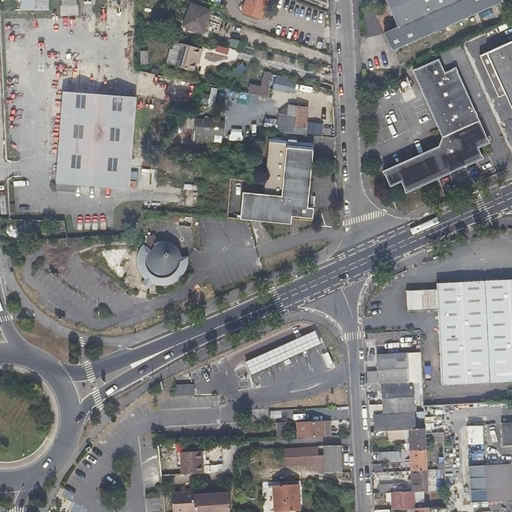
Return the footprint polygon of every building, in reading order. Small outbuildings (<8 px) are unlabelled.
[(2,0),(2,1),(12,1),(12,10),(50,10),(49,0),(2,0)] [(77,12),(77,1),(76,0),(61,0),(62,13),(77,12)] [(247,0),(243,13),(252,16),(260,19),(267,0),(247,0)] [(393,50),(422,38),(503,2),(501,0),(385,0),(394,21),(390,23),(392,29),(385,32),(393,50)] [(184,26),(194,29),(204,32),(211,9),(192,3),(184,26)] [(238,48),(240,40),(231,38),(229,46),(238,48)] [(511,40),(480,55),(498,97),(505,94),(511,109),(511,40)] [(198,56),(201,57),(203,49),(182,43),(176,66),(194,71),(197,62),(198,56)] [(217,45),(216,52),(229,54),(230,47),(217,45)] [(149,64),(148,51),(141,51),(141,64),(149,64)] [(389,189),(395,187),(400,185),(404,194),(481,160),(476,150),(486,145),(453,70),(443,74),(437,61),(411,73),(442,141),(440,148),(382,174),(389,189)] [(307,78),(308,74),(309,70),(288,64),(286,72),(307,78)] [(255,74),(271,79),(272,73),(256,69),(255,74)] [(276,76),(274,90),(296,93),(298,80),(276,76)] [(211,88),(210,102),(226,103),(228,89),(211,88)] [(107,95),(63,92),(57,190),(75,191),(76,183),(138,189),(141,157),(130,156),(134,97),(107,95)] [(226,107),(242,109),(243,94),(228,92),(226,107)] [(265,126),(267,126),(270,127),(274,101),(268,100),(265,126)] [(295,127),(300,128),(305,128),(308,107),(290,105),(288,115),(296,116),(295,127)] [(195,118),(194,140),(224,142),(225,119),(195,118)] [(299,219),(306,219),(312,220),(313,208),(308,207),(314,143),(269,138),(263,193),(260,220),(290,223),(291,218),(291,215),(300,216),(299,219)] [(240,218),(260,220),(263,193),(243,191),(240,218)] [(160,213),(147,212),(147,219),(160,220),(160,213)] [(64,221),(37,220),(10,219),(10,230),(48,231),(47,239),(67,238),(64,221)] [(146,247),(143,246),(143,247),(140,250),(138,254),(137,258),(136,263),(137,267),(138,271),(139,273),(141,277),(144,280),(141,284),(147,288),(150,284),(151,285),(156,286),(160,286),(164,286),(168,285),(170,284),(174,282),(176,280),(178,277),(173,271),(175,267),(175,265),(176,263),(176,259),(180,258),(179,255),(178,253),(177,251),(174,248),(171,246),(170,245),(166,243),(162,243),(158,243),(157,243),(154,237),(147,237),(146,247)] [(511,277),(434,283),(434,286),(434,289),(402,291),(403,311),(435,309),(440,385),(511,380),(511,277)] [(306,335),(284,345),(291,359),(312,349),(306,335)] [(283,344),(277,347),(278,348),(284,362),(288,371),(295,368),(291,359),(284,345),(283,344)] [(284,362),(278,348),(256,357),(262,372),(284,362)] [(381,383),(382,399),(383,413),(374,413),(375,429),(403,428),(411,427),(424,427),(423,422),(416,422),(416,418),(413,419),(411,381),(408,381),(406,352),(376,353),(378,383),(381,383)] [(195,384),(176,385),(176,396),(195,395),(195,384)] [(298,437),(324,435),(323,419),(297,421),(298,437)] [(285,430),(288,430),(291,430),(290,421),(276,422),(277,435),(286,435),(285,430)] [(511,421),(501,422),(502,444),(511,443),(511,421)] [(469,445),(485,445),(485,425),(468,426),(469,445)] [(424,433),(424,427),(411,427),(411,435),(406,435),(406,441),(411,441),(412,448),(425,448),(424,441),(424,433)] [(403,437),(403,428),(375,429),(369,430),(370,438),(386,437),(386,438),(403,437)] [(424,433),(424,441),(442,440),(442,432),(424,433)] [(179,451),(180,462),(181,473),(202,472),(200,450),(197,450),(196,442),(183,443),(183,451),(179,451)] [(312,461),(312,452),(312,443),(283,445),(284,463),(312,461)] [(340,445),(332,444),(323,444),(324,472),(342,472),(340,445)] [(426,468),(425,448),(412,448),(413,470),(426,470),(426,468)] [(470,450),(469,460),(485,461),(485,451),(470,450)] [(401,451),(378,452),(378,460),(401,460),(401,451)] [(472,502),(511,501),(511,464),(471,465),(472,502)] [(443,467),(426,468),(426,470),(413,470),(414,490),(445,489),(443,467)] [(379,492),(391,491),(406,491),(406,482),(378,483),(379,492)] [(272,502),(273,510),(298,508),(297,483),(267,485),(268,502),(272,502)] [(228,511),(227,492),(220,492),(216,492),(216,489),(210,490),(211,511),(228,511)] [(211,511),(210,490),(202,490),(202,493),(199,494),(192,494),(193,511),(211,511)] [(406,491),(391,491),(392,508),(413,507),(412,490),(406,491)] [(170,492),(170,500),(171,505),(171,511),(193,511),(192,494),(192,491),(170,492)]
